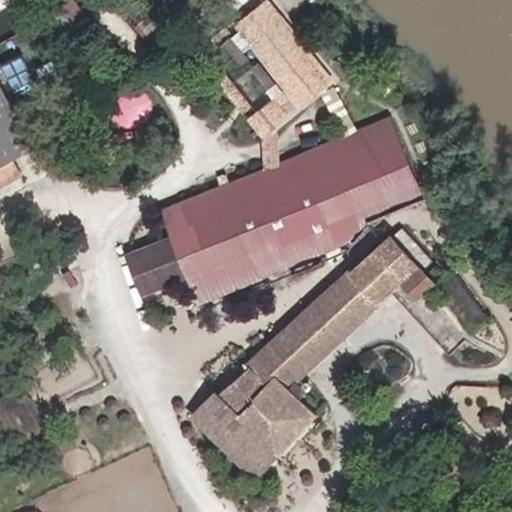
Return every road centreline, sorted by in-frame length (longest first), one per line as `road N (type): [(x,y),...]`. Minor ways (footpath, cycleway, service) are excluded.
road 1 (track): [(511,326),(418,210),(154,381),(214,511)]
road 2 (track): [(154,381),(83,216),(218,156),(84,0)]
road 3 (track): [(321,511),(355,422),(457,367),(496,370),(511,362)]
